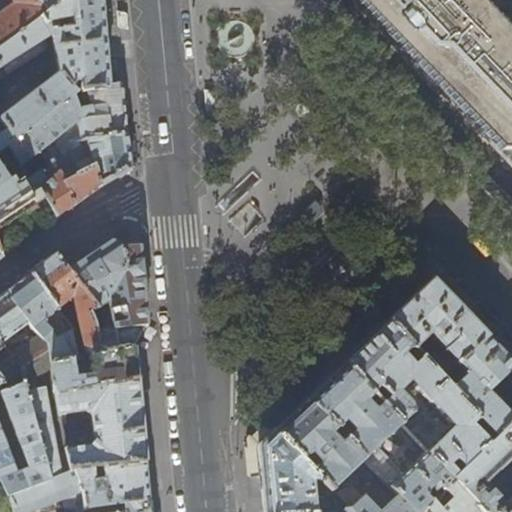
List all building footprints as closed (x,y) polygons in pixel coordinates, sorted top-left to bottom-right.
[(0,0),(0,48),(48,13),(38,0),(20,0),(0,15),(0,0)] [(102,10),(101,0),(65,0),(48,13),(0,48),(0,64),(1,66),(6,74),(43,51),(45,44),(42,40),(51,34),(59,74),(65,103),(85,92),(108,88),(104,34),(102,10)] [(38,0),(48,13),(65,0),(38,0)] [(511,152),(511,150),(511,34),(479,0),(354,0),(355,1),(500,152),(511,152)] [(0,151),(8,146),(65,103),(59,74),(0,119),(0,122),(7,132),(0,136),(0,66),(1,66),(0,64),(0,151)] [(65,103),(8,146),(21,167),(29,179),(49,166),(63,183),(94,167),(99,188),(114,179),(116,177),(130,169),(130,167),(128,148),(122,96),(121,85),(108,88),(85,92),(65,103)] [(0,159),(0,228),(44,198),(39,190),(30,195),(24,182),(29,179),(21,167),(14,172),(20,182),(15,185),(11,179),(7,181),(2,173),(6,170),(0,159)] [(29,179),(24,182),(30,195),(39,190),(44,198),(55,220),(74,206),(99,188),(94,167),(63,183),(49,166),(29,179)] [(103,235),(69,257),(73,264),(107,241),(103,235)] [(73,264),(66,268),(80,290),(97,282),(95,279),(103,273),(107,278),(122,271),(120,249),(124,249),(124,247),(115,242),(109,240),(107,241),(73,264)] [(97,282),(80,290),(82,293),(95,309),(88,313),(98,355),(133,349),(132,346),(131,330),(145,326),(147,326),(143,294),(143,289),(139,247),(124,249),(120,249),(122,271),(107,278),(97,282)] [(40,265),(28,273),(55,310),(72,298),(84,351),(90,358),(94,376),(74,380),(70,362),(50,367),(50,369),(55,397),(136,380),(134,364),(133,349),(98,355),(88,313),(95,309),(82,293),(80,290),(66,268),(56,256),(57,256),(55,254),(40,265)] [(20,280),(3,294),(28,325),(33,331),(38,337),(46,348),(50,367),(70,362),(76,360),(69,334),(72,332),(55,310),(28,273),(20,280)] [(457,364),(487,336),(460,308),(432,279),(408,301),(387,322),(442,379),(457,364)] [(0,345),(28,325),(3,294),(0,295),(0,345)] [(365,343),(343,364),(399,423),(410,412),(409,406),(395,391),(408,380),(453,427),(431,448),(423,439),(419,443),(426,451),(452,479),(496,437),(451,388),(442,379),(387,322),(365,343)] [(145,326),(131,330),(132,346),(134,346),(145,326)] [(487,336),(457,364),(466,374),(451,388),(496,437),(511,422),(511,420),(485,392),(511,366),(511,362),(509,359),(487,336)] [(38,337),(10,357),(18,367),(49,481),(69,472),(66,452),(55,455),(42,391),(36,391),(35,386),(31,382),(50,369),(50,367),(46,348),(38,337)] [(10,357),(5,351),(0,345),(0,483),(7,497),(49,481),(18,367),(10,357)] [(327,382),(307,401),(362,459),(374,446),(399,423),(343,364),(325,380),(327,382)] [(136,380),(55,397),(58,414),(85,412),(90,417),(94,441),(89,447),(65,450),(66,452),(69,472),(73,470),(144,464),(140,420),(136,380)] [(292,416),(275,431),(318,479),(329,490),(333,486),(362,459),(307,401),(292,416)] [(511,511),(511,422),(496,437),(452,479),(482,511),(511,511)] [(274,430),(258,447),(261,476),(263,511),(317,511),(316,501),(310,502),(308,480),(318,479),(275,431),(274,430)] [(374,446),(362,459),(396,495),(413,511),(417,511),(418,511),(452,479),(426,451),(401,475),(374,446)] [(144,464),(73,470),(82,493),(83,510),(147,501),(146,485),(144,464)] [(49,481),(7,497),(12,511),(36,511),(54,505),(56,510),(75,503),(75,511),(81,511),(82,510),(83,510),(82,493),(73,470),(69,472),(49,481)] [(482,511),(452,479),(418,511),(417,511),(482,511)] [(333,486),(329,490),(332,493),(347,510),(361,497),(351,486),(338,491),(333,486)] [(347,510),(332,493),(334,511),(343,511),(347,510)] [(375,511),(361,497),(347,510),(349,511),(413,511),(396,495),(377,511),(375,511)] [(83,510),(82,510),(81,511),(148,511),(147,501),(83,510)]
